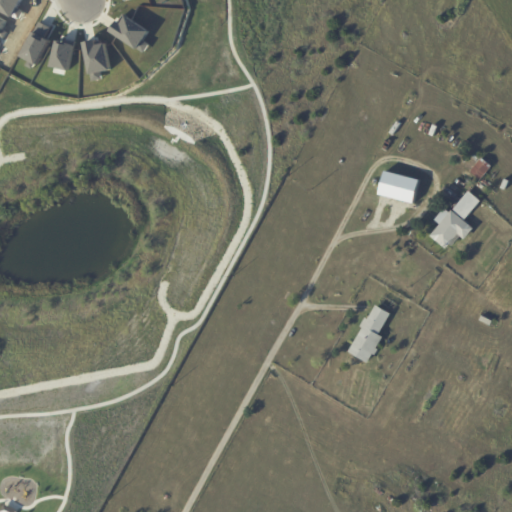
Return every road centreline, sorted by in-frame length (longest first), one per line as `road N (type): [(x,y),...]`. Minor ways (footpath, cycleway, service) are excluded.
road 1 (track): [(184,511),(333,242),(410,221),(426,204),(434,188),(427,171),(383,158),(333,242)]
road 2 (track): [(0,122),(14,114),(166,100),(213,123),(243,179),(244,224),(195,312),(172,314),(163,284)]
road 3 (track): [(0,393),(151,364),(172,314)]
